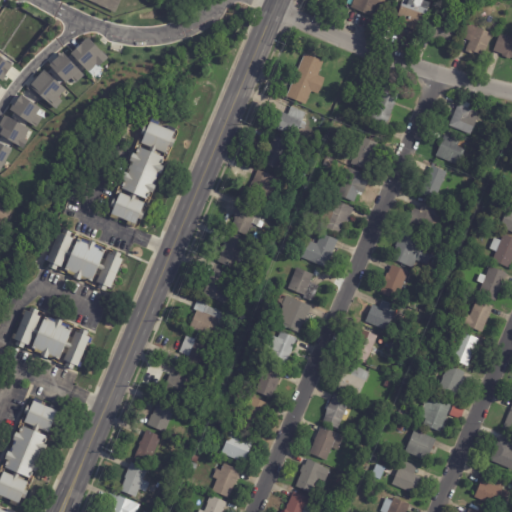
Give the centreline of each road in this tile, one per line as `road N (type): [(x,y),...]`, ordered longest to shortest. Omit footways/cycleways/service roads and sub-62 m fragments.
road 1 (secondary): [(280,0),(58,511)]
road 2 (residential): [(432,74),(251,511)]
road 3 (residential): [(511,90),(432,74),(274,17)]
road 4 (residential): [(511,326),(434,511)]
